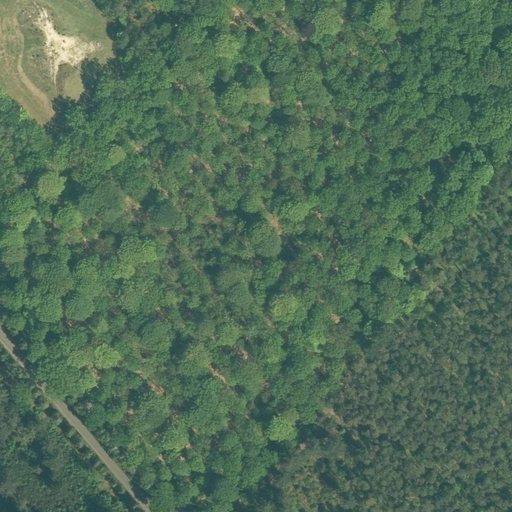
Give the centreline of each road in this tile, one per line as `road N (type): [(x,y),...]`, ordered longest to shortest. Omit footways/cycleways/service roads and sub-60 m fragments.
road 1 (track): [(177,29),(398,264),(448,298),(511,415)]
road 2 (track): [(0,209),(177,29)]
road 3 (unclassified): [(153,511),(0,333)]
